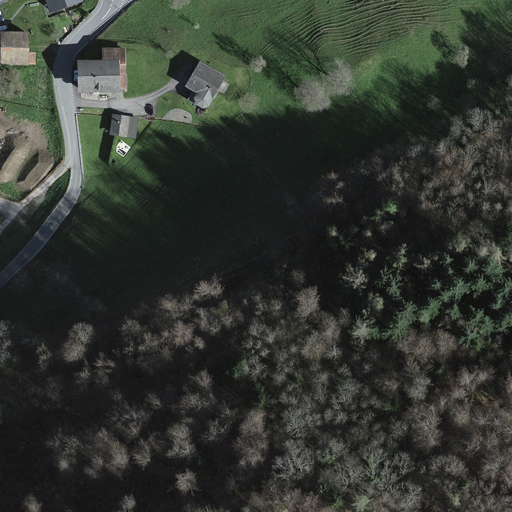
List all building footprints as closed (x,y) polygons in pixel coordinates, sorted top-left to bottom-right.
[(85,0),(47,0),(52,14),(86,2),(85,0)] [(31,34),(4,33),(3,66),(30,67),(31,34)] [(128,50),(105,50),(105,62),(83,62),(83,94),(124,94),(124,90),(128,90),(128,50)] [(227,78),(204,63),(187,88),(199,95),(195,102),(207,110),(227,78)] [(136,119),(113,115),(109,135),(132,139),(136,119)]
